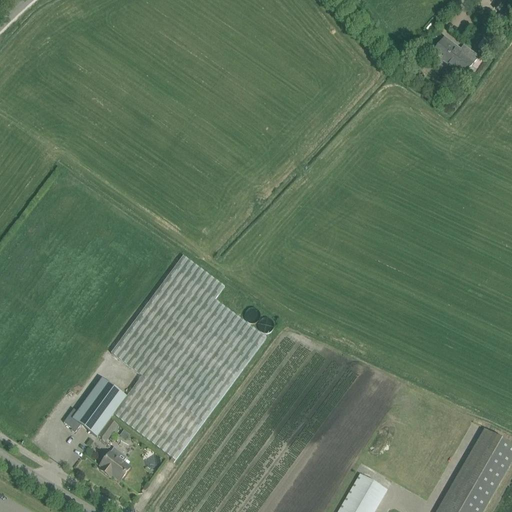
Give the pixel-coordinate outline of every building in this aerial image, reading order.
[(511,0),(499,0),(493,8),(500,13),(495,21),(504,28),(511,17),(511,0)] [(433,54),(441,60),(463,77),(478,58),(465,49),(460,55),(452,49),(452,50),(442,42),(433,54)] [(174,464),(175,461),(266,339),(215,301),(224,288),(183,258),(112,355),(142,377),(114,416),(172,459),(170,461),(174,464)] [(76,433),(81,426),(97,438),(127,398),(102,380),(78,413),(74,410),(64,424),(76,433)] [(437,511),(484,511),(511,464),(511,446),(484,431),(437,511)] [(102,468),(100,471),(110,478),(112,476),(120,482),(131,469),(118,459),(121,455),(113,450),(106,459),(100,467),(102,468)] [(338,511),(375,511),(387,491),(360,475),(338,511)]
